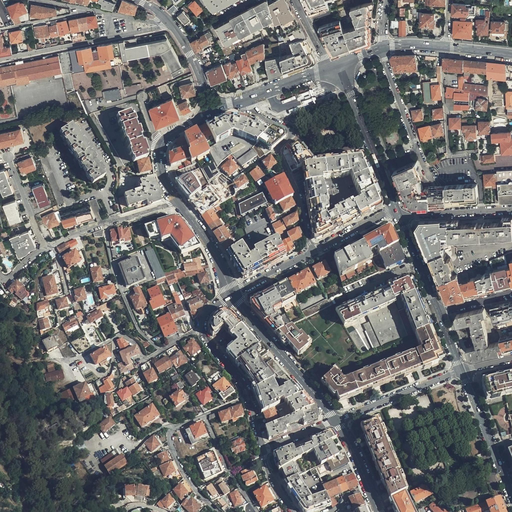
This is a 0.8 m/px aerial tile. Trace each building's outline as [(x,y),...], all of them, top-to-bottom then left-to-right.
[(103,4),(102,7),(105,8),(112,10),(114,3),(106,2),(102,0),(98,0),(98,1),(103,4)] [(134,14),(137,6),(136,6),(126,2),(122,0),(119,0),(118,4),(121,5),(119,10),(134,14)] [(205,0),(207,2),(209,5),(214,11),(234,0),(205,0)] [(262,35),(263,39),(268,37),(276,33),(271,11),(267,0),(230,19),(239,38),(259,28),(262,35)] [(267,0),(271,11),(276,33),(278,42),(305,36),(286,0),(267,0)] [(302,0),(307,8),(312,11),(330,8),(326,0),(302,0)] [(202,9),(195,1),(193,2),(192,1),(189,4),(197,14),(202,9)] [(351,47),(351,48),(365,42),(370,37),(370,20),(370,13),(370,10),(372,1),(353,7),(337,12),(340,20),(351,47)] [(27,12),(23,2),(20,3),(19,2),(9,6),(13,17),(24,13),(27,12)] [(452,11),(452,17),(461,17),(466,18),(466,16),(469,13),(475,14),(476,5),(473,5),(453,3),(452,11)] [(56,13),(55,9),(33,5),(31,15),(40,16),(41,17),(56,13)] [(168,10),(173,15),(176,13),(178,11),(173,6),(168,10)] [(176,13),(173,15),(176,18),(177,17),(179,20),(180,19),(185,24),(186,23),(187,24),(190,22),(189,20),(190,20),(182,11),(180,13),(179,12),(177,14),(176,13)] [(488,22),(489,22),(489,18),(489,11),(486,11),(485,17),(484,20),(477,19),(477,20),(477,25),(479,25),(478,33),(479,33),(479,34),(484,34),(484,33),(487,34),(488,22)] [(435,20),(435,19),(434,19),(434,14),(422,13),(421,25),(425,25),(425,27),(426,28),(428,29),(429,28),(430,26),(434,26),(434,28),(439,29),(440,20),(435,20)] [(86,17),(88,28),(97,26),(95,15),(86,17)] [(80,29),(88,28),(86,17),(78,18),(80,29)] [(466,21),(466,18),(461,17),(461,19),(461,21),(455,20),(454,35),(471,36),(472,22),(466,21)] [(80,30),(80,29),(78,18),(69,20),(71,32),(80,30)] [(225,46),(239,38),(230,19),(214,28),(214,30),(220,39),(221,39),(225,46)] [(330,51),(335,53),(338,52),(351,47),(340,20),(322,26),(320,31),(320,32),(321,35),(330,51)] [(68,33),(66,21),(58,23),(60,34),(68,33)] [(504,32),(505,22),(492,21),(491,31),(504,32)] [(53,25),(48,26),(51,37),(59,35),(56,24),(53,24),(53,25)] [(22,40),(20,30),(10,32),(12,42),(22,40)] [(91,38),(100,37),(99,32),(93,33),(93,30),(89,31),(91,38)] [(73,42),(82,40),(81,32),(77,33),(78,35),(72,36),(73,42)] [(136,40),(135,38),(70,51),(74,72),(119,64),(124,63),(124,61),(128,60),(128,58),(161,52),(174,75),(181,71),(184,69),(165,34),(142,38),(136,40)] [(197,39),(192,41),(197,50),(201,48),(201,46),(208,42),(212,40),(209,34),(205,35),(202,36),(202,37),(199,39),(200,39),(197,40),(197,39)] [(305,36),(278,42),(278,43),(282,65),(284,73),(313,61),(316,56),(305,36)] [(268,48),(264,49),(264,56),(265,65),(265,67),(269,78),(284,73),(282,65),(278,43),(268,45),(268,48)] [(264,49),(263,44),(245,51),(246,52),(249,63),(264,56),(264,49)] [(0,56),(11,54),(10,47),(5,48),(5,47),(3,47),(0,47),(0,56)] [(74,72),(70,51),(58,53),(58,56),(62,74),(69,73),(74,72)] [(249,63),(246,52),(241,54),(243,58),(237,60),(242,73),(246,71),(246,70),(251,69),(249,63)] [(417,69),(415,55),(394,56),(391,59),(396,71),(417,69)] [(62,74),(58,56),(24,63),(16,64),(0,67),(0,87),(29,81),(29,79),(53,74),(54,79),(63,78),(62,74)] [(464,62),(464,60),(444,57),(444,69),(445,72),(454,73),(453,70),(464,71),(464,62)] [(464,71),(464,76),(469,76),(469,71),(488,73),(487,62),(483,62),(464,60),(464,62),(464,71)] [(238,73),(235,63),(231,65),(230,62),(224,64),(228,77),(234,75),(234,76),(239,74),(238,73)] [(497,63),(487,62),(488,73),(488,78),(493,78),(506,79),(506,64),(497,63)] [(207,71),(211,84),(226,78),(221,64),(215,67),(211,68),(211,69),(207,71)] [(72,88),(69,73),(62,74),(63,78),(65,89),(72,88)] [(440,98),(439,85),(431,85),(431,82),(423,82),(424,102),(433,102),(433,98),(440,98)] [(194,94),(192,83),(180,86),(183,96),(194,94)] [(464,84),(464,91),(480,94),(488,95),(488,86),(471,84),(464,84)] [(149,101),(148,102),(150,107),(157,126),(158,125),(156,124),(156,123),(161,121),(162,124),(180,116),(179,114),(176,105),(173,98),(165,101),(161,99),(156,87),(146,92),(148,94),(149,95),(149,96),(149,98),(149,99),(149,101)] [(158,87),(156,87),(161,99),(165,101),(173,98),(172,96),(165,99),(163,98),(158,87)] [(445,93),(445,101),(451,101),(451,99),(454,99),(469,100),(479,100),(478,101),(477,102),(476,108),(486,110),(487,101),(484,100),(484,99),(479,99),(480,94),(464,91),(459,89),(445,87),(446,93),(445,93)] [(120,97),(118,88),(105,91),(107,100),(112,99),(112,100),(117,99),(116,98),(120,97)] [(451,101),(445,101),(446,105),(450,111),(454,111),(454,105),(454,99),(451,99),(451,101)] [(187,101),(176,105),(179,114),(191,109),(187,101)] [(123,108),(108,113),(109,117),(116,115),(124,112),(123,108)] [(434,117),(443,116),(443,108),(433,109),(434,117)] [(423,118),(421,109),(413,110),(414,120),(423,118)] [(133,162),(146,157),(129,110),(124,112),(116,115),(117,119),(118,121),(117,121),(117,123),(119,123),(120,126),(122,133),(123,135),(122,135),(123,137),(124,137),(125,140),(127,147),(127,148),(128,148),(129,150),(129,153),(128,153),(129,155),(130,155),(131,157),(133,162)] [(87,114),(117,168),(118,167),(123,165),(93,112),(87,114)] [(339,114),(325,119),(326,122),(327,121),(327,122),(340,118),(339,114)] [(257,142),(271,129),(251,120),(239,115),(238,118),(231,115),(228,117),(227,115),(220,118),(206,126),(211,136),(216,143),(233,133),(246,139),(246,138),(256,143),(257,142)] [(457,115),(450,115),(450,120),(450,128),(456,128),(460,128),(460,118),(456,118),(457,115)] [(489,133),(490,122),(480,122),(480,133),(489,133)] [(97,166),(94,160),(94,159),(90,152),(89,153),(86,147),(81,139),(81,140),(78,134),(73,126),(72,127),(71,124),(59,132),(62,136),(61,137),(63,140),(64,140),(70,149),(69,150),(71,153),(73,153),(78,162),(77,162),(80,166),(81,165),(87,175),(86,176),(87,179),(89,178),(92,183),(104,176),(102,173),(103,172),(98,165),(97,166)] [(431,130),(433,136),(441,134),(443,133),(441,124),(432,126),(433,130),(431,130)] [(426,138),(433,136),(431,130),(430,130),(429,125),(419,128),(421,139),(423,139),(423,142),(427,141),(426,138)] [(206,126),(197,131),(201,139),(202,139),(202,141),(203,140),(211,136),(206,126)] [(466,139),(477,139),(476,126),(463,127),(463,138),(466,138),(466,139)] [(24,140),(21,128),(17,129),(17,131),(7,133),(6,132),(0,133),(0,145),(2,145),(2,146),(10,144),(10,143),(13,142),(13,143),(16,142),(20,141),(24,140)] [(257,142),(271,151),(284,139),(283,134),(271,129),(257,142)] [(186,149),(192,165),(196,164),(189,148),(188,149),(188,147),(192,145),(194,148),(204,143),(203,140),(202,141),(202,139),(201,139),(197,131),(176,143),(173,146),(171,149),(170,152),(169,155),(186,149)] [(494,152),(494,154),(511,152),(511,139),(511,132),(492,134),(494,152)] [(303,167),(313,162),(298,144),(297,145),(293,140),(289,144),(284,148),(283,154),(291,172),(303,166),(303,167)] [(259,159),(264,155),(256,144),(252,148),(253,149),(257,156),(259,159)] [(207,149),(217,168),(220,163),(222,162),(213,146),(207,149)] [(185,168),(192,165),(186,149),(169,155),(170,167),(183,162),(185,168)] [(257,156),(253,149),(237,162),(242,167),(257,156)] [(46,176),(57,204),(58,205),(65,202),(45,150),(37,153),(46,176)] [(36,168),(32,157),(31,157),(29,153),(17,157),(19,161),(18,162),(22,171),(25,170),(26,172),(36,168)] [(313,162),(303,167),(306,184),(305,184),(306,194),(313,237),(319,239),(335,231),(364,216),(367,215),(377,209),(380,203),(373,184),(361,156),(313,162)] [(276,165),(270,157),(262,163),(268,170),(276,165)] [(150,170),(147,159),(136,162),(139,173),(150,170)] [(238,168),(231,160),(222,168),(229,176),(238,168)] [(397,179),(400,186),(419,178),(423,176),(416,162),(394,171),(397,179)] [(196,164),(192,165),(185,168),(172,173),(175,182),(175,184),(179,192),(187,202),(191,199),(208,184),(197,163),(196,164)] [(263,176),(257,168),(249,174),(255,182),(263,176)] [(13,192),(5,170),(0,171),(0,190),(3,196),(13,192)] [(511,170),(496,171),(496,174),(497,184),(498,187),(499,196),(499,203),(511,202),(511,170)] [(200,217),(211,210),(235,195),(234,191),(234,185),(233,183),(232,181),(223,176),(221,174),(220,174),(208,184),(191,199),(192,200),(190,202),(200,217)] [(247,183),(242,174),(233,180),(235,182),(234,183),(238,189),(247,183)] [(484,175),(485,185),(497,184),(496,174),(484,175)] [(293,196),(282,176),(264,185),(275,205),(293,196)] [(416,208),(430,207),(429,188),(425,188),(424,190),(423,189),(423,188),(419,178),(400,186),(406,201),(416,208)] [(158,198),(161,197),(153,182),(152,182),(151,179),(139,181),(140,186),(139,187),(139,190),(117,197),(122,213),(159,202),(158,198)] [(50,202),(43,183),(32,187),(40,206),(50,202)] [(477,185),(445,186),(446,204),(451,203),(451,201),(474,200),(478,199),(477,185)] [(429,188),(430,207),(446,206),(446,204),(445,186),(430,187),(429,188)] [(267,204),(262,193),(238,205),(241,217),(267,204)] [(90,205),(95,216),(97,221),(101,220),(98,212),(101,211),(96,198),(88,200),(90,205)] [(283,212),(294,206),(290,199),(287,201),(283,202),(279,204),(283,212)] [(88,200),(59,210),(60,215),(90,205),(88,200)] [(21,220),(15,205),(17,204),(15,201),(13,202),(4,206),(11,224),(21,220)] [(81,221),(95,216),(90,205),(60,215),(65,226),(77,222),(76,220),(81,218),(81,221)] [(270,208),(265,211),(270,223),(276,220),(273,213),(272,213),(270,208)] [(222,227),(211,210),(200,217),(213,233),(222,227)] [(59,223),(54,212),(43,217),(44,221),(47,220),(50,227),(59,223)] [(286,228),(297,221),(296,214),(283,221),(286,228)] [(458,220),(448,221),(448,228),(449,240),(511,237),(511,217),(502,218),(502,225),(491,226),(491,222),(485,222),(485,223),(478,223),(472,223),(472,227),(459,227),(459,225),(458,225),(458,220)] [(170,236),(183,254),(196,250),(198,249),(199,248),(195,241),(196,241),(179,220),(177,222),(174,218),(150,226),(151,228),(145,230),(148,239),(158,235),(160,240),(170,236)] [(444,228),(444,221),(421,222),(417,228),(422,240),(437,236),(444,234),(444,228)] [(133,222),(128,223),(128,226),(131,225),(134,235),(142,233),(138,222),(133,224),(133,222)] [(281,222),(272,227),(276,236),(281,234),(280,232),(285,230),(281,222)] [(230,239),(222,227),(213,233),(221,245),(230,239)] [(287,235),(288,237),(289,238),(289,240),(291,243),(296,240),(300,238),(299,236),(301,234),(298,228),(287,235)] [(444,234),(437,236),(422,240),(429,258),(445,252),(441,244),(449,240),(448,228),(444,228),(444,234)] [(11,229),(6,231),(8,235),(9,239),(15,236),(11,229)] [(130,242),(128,229),(121,230),(121,229),(109,231),(111,242),(118,241),(119,244),(130,242)] [(390,230),(389,229),(387,229),(379,233),(362,242),(371,259),(397,245),(390,230)] [(15,236),(9,239),(17,254),(23,251),(23,252),(29,249),(36,246),(28,230),(20,234),(15,236)] [(170,236),(160,240),(161,241),(169,238),(181,254),(183,254),(170,236)] [(226,253),(235,248),(230,239),(221,245),(226,253)] [(280,244),(277,239),(254,251),(263,269),(275,263),(286,257),(284,254),(280,244)] [(77,244),(74,240),(72,241),(64,244),(60,246),(56,248),(60,254),(77,244)] [(254,251),(247,240),(235,248),(226,253),(240,277),(246,279),(263,269),(254,251)] [(289,240),(280,244),(284,254),(286,253),(287,253),(289,252),(294,250),(291,243),(289,240)] [(378,273),(371,259),(362,242),(345,251),(333,257),(334,260),(336,267),(342,288),(378,273)] [(403,261),(397,245),(371,259),(378,273),(401,263),(403,261)] [(23,251),(17,254),(18,258),(23,256),(22,255),(28,252),(28,251),(30,250),(29,249),(23,252),(23,251)] [(68,268),(80,261),(74,250),(62,258),(68,268)] [(157,279),(165,277),(158,260),(153,250),(146,253),(157,279)] [(44,255),(44,256),(47,261),(53,258),(55,257),(54,255),(52,251),(51,252),(44,255)] [(445,252),(429,258),(439,281),(458,273),(459,273),(456,266),(454,267),(450,257),(447,258),(445,252)] [(145,278),(139,261),(136,262),(134,258),(119,264),(127,287),(142,280),(142,279),(145,278)] [(196,270),(197,272),(210,269),(209,266),(201,267),(199,267),(198,265),(200,265),(198,258),(192,260),(193,264),(192,265),(185,266),(183,259),(181,260),(182,263),(183,266),(185,272),(191,271),(196,270)] [(59,272),(56,261),(50,266),(52,274),(54,273),(59,272)] [(89,263),(92,283),(101,281),(99,268),(95,268),(94,262),(89,263)] [(330,273),(324,263),(318,266),(313,269),(318,279),(330,273)] [(511,285),(507,264),(492,268),(496,289),(511,285)] [(496,289),(492,268),(482,271),(482,272),(477,274),(477,277),(481,293),(488,292),(496,289)] [(210,269),(197,272),(198,275),(200,284),(209,281),(210,282),(213,281),(210,269)] [(183,271),(174,274),(176,279),(183,296),(189,294),(182,278),(186,277),(185,272),(184,271),(183,271)] [(314,285),(307,272),(297,277),(289,282),(296,295),(314,285)] [(458,273),(439,281),(447,298),(452,300),(481,293),(477,277),(471,278),(471,279),(465,280),(465,279),(461,280),(458,273)] [(176,279),(174,274),(165,277),(167,283),(176,279)] [(42,279),(47,299),(52,298),(51,295),(57,293),(53,277),(42,279)] [(414,287),(411,280),(408,279),(405,278),(386,286),(387,288),(335,311),(344,326),(366,316),(369,322),(362,325),(375,350),(404,338),(414,334),(430,327),(429,324),(419,299),(414,287)] [(8,289),(11,293),(14,290),(16,292),(15,294),(22,301),(26,296),(27,294),(24,291),(25,290),(21,287),(22,286),(20,283),(19,284),(16,281),(11,286),(8,289)] [(272,290),(273,290),(274,292),(286,285),(285,283),(279,286),(272,290)] [(286,285),(274,292),(283,309),(296,302),(286,285)] [(114,294),(112,286),(98,289),(101,300),(106,298),(106,296),(114,294)] [(146,305),(138,287),(133,290),(136,295),(130,298),(136,310),(146,305)] [(149,303),(152,310),(166,305),(164,301),(158,287),(148,291),(152,302),(149,303)] [(85,299),(82,289),(74,291),(75,297),(74,298),(75,302),(85,299)] [(198,290),(189,294),(183,296),(185,301),(198,297),(199,300),(188,304),(191,312),(190,313),(193,320),(196,317),(198,314),(196,310),(203,307),(206,304),(198,290)] [(291,326),(292,325),(283,309),(274,292),(273,290),(250,303),(251,307),(262,319),(275,334),(276,334),(291,326)] [(174,299),(182,317),(185,316),(177,296),(176,296),(175,293),(172,294),(174,299)] [(67,307),(65,299),(56,301),(58,309),(67,307)] [(168,300),(164,301),(166,305),(166,307),(169,313),(170,315),(173,321),(182,317),(174,299),(169,301),(168,300)] [(305,319),(330,306),(327,299),(301,312),(305,319)] [(36,304),(36,313),(38,319),(44,317),(43,314),(45,314),(43,307),(48,306),(47,302),(36,304)] [(292,325),(305,319),(301,312),(296,302),(283,309),(292,325)] [(503,328),(511,325),(511,311),(510,302),(501,304),(491,306),(497,328),(497,330),(503,328)] [(109,310),(105,303),(101,305),(105,312),(109,310)] [(96,308),(86,313),(88,317),(94,314),(98,311),(96,308)] [(504,352),(501,342),(489,344),(482,316),(486,315),(484,308),(456,315),(455,317),(457,326),(470,323),(474,337),(476,346),(467,348),(469,356),(475,359),(504,352)] [(89,324),(91,323),(95,320),(99,318),(101,317),(99,311),(98,311),(94,314),(88,317),(86,318),(89,324)] [(224,326),(231,334),(242,324),(236,317),(232,313),(229,312),(226,312),(223,312),(219,312),(216,314),(212,317),(210,320),(209,322),(208,325),(208,329),(210,333),(212,336),(224,326)] [(78,322),(86,318),(88,317),(86,313),(76,319),(78,322)] [(157,321),(164,337),(177,331),(176,329),(173,321),(170,315),(157,321)] [(44,317),(38,319),(40,330),(48,328),(46,319),(44,319),(44,317)] [(73,318),(67,321),(68,324),(65,325),(62,326),(64,332),(76,325),(73,318)] [(242,324),(231,334),(237,342),(226,352),(229,356),(230,355),(236,363),(258,346),(248,335),(250,334),(242,324)] [(511,325),(503,328),(497,330),(501,342),(504,352),(511,350),(511,325)] [(298,335),(291,326),(276,334),(285,346),(288,344),(297,355),(307,347),(306,345),(308,343),(300,334),(298,335)] [(352,326),(346,329),(361,355),(368,352),(354,330),(352,326)] [(443,359),(430,327),(414,334),(421,351),(412,354),(411,353),(341,380),(338,377),(339,376),(336,372),(335,373),(332,370),(329,373),(324,367),(317,373),(325,383),(324,384),(333,395),(335,394),(338,400),(343,397),(345,396),(346,397),(360,391),(361,393),(366,391),(366,390),(373,388),(373,386),(393,379),(393,380),(408,375),(407,374),(421,368),(421,369),(437,363),(436,361),(443,359)] [(260,345),(250,334),(248,335),(258,346),(260,345)] [(47,351),(57,346),(52,337),(42,342),(47,351)] [(122,338),(116,341),(121,352),(119,353),(123,363),(118,365),(121,373),(127,372),(129,370),(132,368),(130,362),(128,359),(138,355),(135,347),(129,349),(126,343),(124,343),(122,338)] [(200,349),(195,344),(192,340),(188,343),(189,344),(183,349),(186,352),(187,351),(191,356),(200,349)] [(267,354),(260,345),(258,346),(236,363),(235,363),(238,367),(240,365),(247,374),(254,384),(251,386),(254,390),(273,379),(267,371),(266,372),(262,367),(261,367),(257,361),(267,354)] [(109,357),(104,348),(90,357),(95,365),(109,357)] [(170,360),(176,369),(186,362),(183,357),(184,357),(180,352),(176,354),(177,355),(170,360)] [(161,361),(166,370),(172,365),(167,357),(161,361)] [(274,379),(284,373),(272,359),(266,363),(275,373),(272,375),(274,379)] [(159,373),(166,370),(161,361),(154,365),(159,373)] [(147,369),(145,364),(141,366),(141,369),(143,374),(149,384),(157,379),(151,370),(147,372),(146,370),(147,369)] [(45,374),(48,384),(64,378),(61,369),(55,371),(49,373),(45,374)] [(198,381),(195,376),(191,371),(184,377),(192,387),(196,384),(195,383),(198,381)] [(286,402),(303,394),(284,373),(274,379),(273,379),(254,390),(257,396),(256,397),(257,400),(263,412),(275,407),(286,402)] [(481,386),(481,388),(486,400),(511,393),(511,373),(496,377),(481,381),(481,386)] [(99,389),(102,396),(102,394),(113,391),(112,390),(114,389),(109,380),(113,378),(111,374),(111,375),(109,376),(107,378),(107,379),(99,384),(101,388),(99,389)] [(125,383),(128,388),(135,383),(132,378),(125,383)] [(234,392),(227,382),(226,382),(224,379),(213,386),(223,400),(234,392)] [(78,399),(84,397),(89,394),(84,383),(79,386),(73,388),(78,399)] [(135,383),(128,388),(133,396),(140,391),(135,384),(135,383)] [(212,399),(208,393),(210,392),(207,388),(201,393),(200,392),(196,394),(199,398),(199,399),(203,405),(212,399)] [(75,398),(71,389),(63,393),(67,402),(75,398)] [(122,391),(121,390),(117,393),(122,401),(130,395),(126,389),(122,391)] [(185,401),(181,395),(183,394),(181,391),(170,398),(176,407),(185,401)] [(294,416),(313,408),(313,407),(303,394),(286,402),(287,406),(289,405),(294,416)] [(106,398),(104,398),(103,404),(104,405),(107,404),(108,407),(112,406),(110,395),(106,396),(106,398)] [(141,428),(159,417),(152,405),(134,416),(141,428)] [(243,416),(240,407),(228,410),(229,411),(218,414),(220,423),(243,416)] [(275,407),(263,412),(267,422),(277,418),(274,410),(276,409),(275,407)] [(318,415),(313,408),(294,416),(281,421),(265,427),(269,439),(286,433),(284,428),(302,421),(304,425),(317,420),(318,417),(318,415)] [(114,424),(109,418),(105,421),(104,420),(102,422),(102,423),(99,426),(103,432),(114,424)] [(428,432),(442,426),(439,419),(437,420),(436,418),(424,423),(428,432)] [(380,477),(390,499),(391,499),(405,492),(401,484),(404,483),(400,475),(398,475),(396,470),(396,469),(392,459),(391,459),(389,453),(385,443),(384,443),(382,438),(384,437),(381,428),(378,429),(376,423),(377,422),(376,420),(365,425),(365,426),(361,428),(362,431),(362,432),(364,438),(380,477)] [(416,437),(428,432),(424,423),(416,426),(416,437)] [(190,430),(186,432),(191,445),(197,443),(195,439),(206,434),(204,429),(199,426),(190,430)] [(416,437),(416,426),(402,431),(404,437),(408,435),(409,437),(409,439),(415,437),(416,437)] [(329,442),(336,438),(333,434),(327,432),(310,439),(312,443),(293,451),(291,447),(273,454),(278,471),(281,470),(292,463),(311,452),(329,442)] [(153,437),(143,445),(141,447),(143,450),(147,447),(152,452),(160,446),(153,437)] [(235,442),(240,452),(244,451),(243,448),(245,447),(242,443),(241,443),(240,440),(235,442)] [(235,454),(240,452),(235,442),(231,444),(232,447),(231,448),(232,452),(234,452),(235,454)] [(311,452),(319,466),(338,458),(329,442),(311,452)] [(106,467),(122,456),(116,447),(100,458),(106,467)] [(154,456),(154,457),(156,462),(160,461),(161,464),(173,458),(171,454),(169,451),(165,452),(154,456)] [(319,466),(311,452),(292,463),(298,476),(309,470),(311,470),(319,466)] [(200,487),(205,484),(203,481),(206,480),(220,472),(210,453),(189,464),(200,485),(200,487)] [(340,460),(338,458),(319,466),(311,470),(313,473),(318,472),(321,480),(343,470),(343,468),(344,467),(341,460),(340,460)] [(174,461),(160,466),(165,476),(173,472),(179,481),(183,478),(180,473),(174,461)] [(298,476),(292,463),(281,470),(284,475),(287,480),(298,476)] [(254,477),(251,470),(247,472),(246,470),(242,472),(243,477),(242,477),(244,481),(245,481),(246,486),(256,481),(255,476),(254,477)] [(312,511),(331,506),(327,498),(325,492),(320,494),(319,493),(310,497),(306,492),(307,492),(313,492),(315,492),(317,491),(318,491),(318,489),(317,485),(320,483),(317,476),(316,476),(315,475),(311,475),(309,470),(298,476),(287,480),(284,482),(294,499),(303,511),(312,511)] [(348,489),(357,485),(352,473),(343,477),(348,489)] [(343,477),(336,481),(341,492),(348,489),(343,477)] [(185,480),(173,490),(183,503),(189,496),(188,495),(193,490),(185,480)] [(218,486),(224,495),(229,493),(220,480),(214,484),(216,487),(218,486)] [(325,492),(327,498),(334,496),(341,492),(336,481),(326,485),(325,482),(322,482),(321,483),(325,492)] [(219,497),(210,484),(205,487),(215,499),(219,497)] [(273,492),(269,485),(266,487),(260,490),(257,492),(254,494),(261,508),(277,499),(273,492)] [(409,494),(414,503),(433,494),(425,486),(409,494)] [(146,498),(148,488),(138,487),(138,488),(135,488),(135,487),(125,487),(126,497),(135,497),(135,496),(137,496),(137,497),(146,498)] [(405,492),(413,511),(417,511),(414,503),(409,494),(408,490),(405,492)] [(183,503),(182,504),(189,511),(195,511),(196,511),(200,507),(192,499),(197,494),(194,491),(189,496),(183,503)] [(238,495),(237,492),(229,495),(230,497),(231,496),(235,506),(241,503),(242,505),(248,503),(242,494),(238,495)] [(413,511),(405,492),(391,499),(393,504),(392,504),(395,509),(395,511),(413,511)] [(354,508),(356,511),(365,509),(362,501),(359,494),(349,498),(354,508)] [(327,498),(331,506),(332,508),(335,506),(337,503),(334,496),(327,498)] [(161,503),(160,502),(157,505),(159,508),(161,509),(164,506),(166,510),(173,503),(168,497),(161,503)] [(449,511),(447,509),(436,497),(426,504),(433,511),(449,511)] [(486,502),(489,511),(504,511),(498,497),(486,502)] [(226,507),(220,500),(218,501),(217,500),(216,501),(222,509),(224,508),(226,507)] [(489,511),(486,502),(476,506),(466,510),(466,511),(489,511)]
